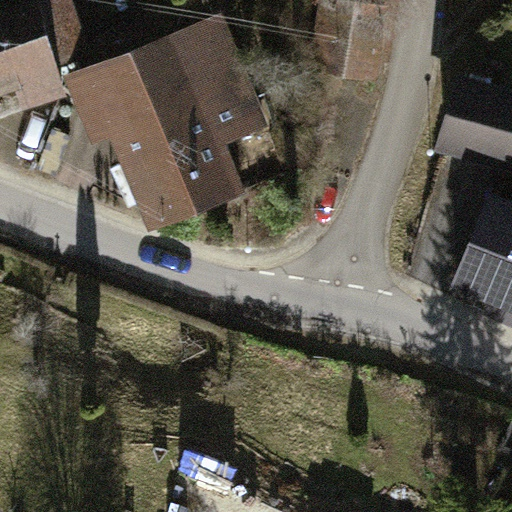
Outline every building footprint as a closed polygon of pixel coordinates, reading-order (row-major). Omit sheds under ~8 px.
[(63,0),(22,0),(0,6),(0,90),(82,69),(63,0)] [(397,11),(331,0),(327,0),(315,69),(384,81),(397,11)] [(238,31),(112,81),(174,236),(258,202),(242,162),(284,145),(238,31)] [(511,85),(480,75),(460,137),(511,153),(511,85)] [(511,211),(480,291),(511,303),(511,211)] [(511,433),(502,453),(511,457),(511,433)]
